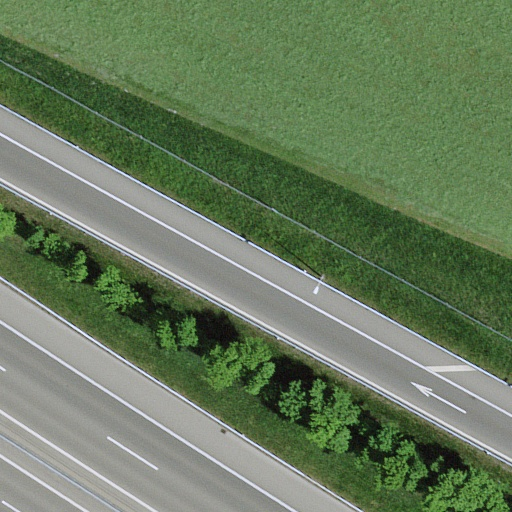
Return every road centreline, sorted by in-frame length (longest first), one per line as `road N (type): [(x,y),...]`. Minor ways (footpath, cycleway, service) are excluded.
road 1 (motorway): [(511,429),(0,140)]
road 2 (motorway): [(228,511),(0,366)]
